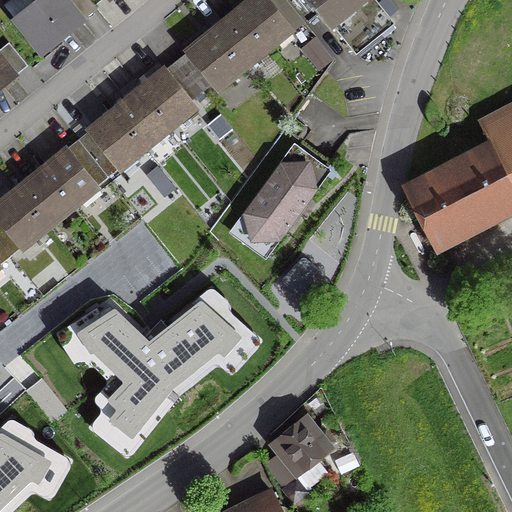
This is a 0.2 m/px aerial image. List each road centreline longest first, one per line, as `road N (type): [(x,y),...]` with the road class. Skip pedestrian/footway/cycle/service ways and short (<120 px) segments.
road 1 (residential): [(370,290),(272,398),(122,511)]
road 2 (residential): [(441,0),(393,129),(370,290)]
road 3 (residential): [(370,290),(416,314),(449,351),(511,485)]
road 4 (residential): [(0,134),(166,0)]
